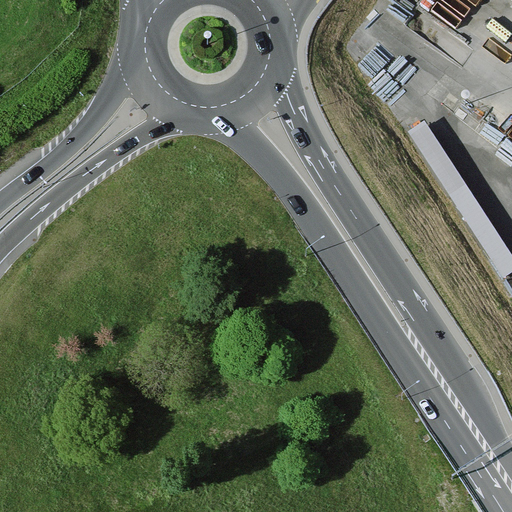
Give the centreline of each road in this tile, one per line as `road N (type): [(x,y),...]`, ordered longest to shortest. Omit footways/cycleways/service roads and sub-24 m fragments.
road 1 (secondary): [(511,495),(248,92)]
road 2 (motorway): [(0,249),(50,202),(186,103)]
road 3 (motorway): [(148,64),(0,204)]
